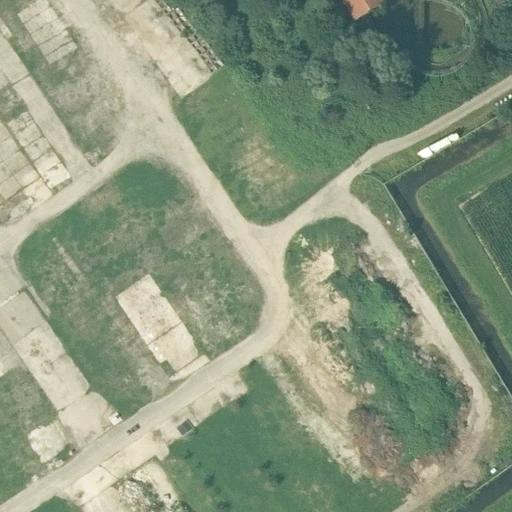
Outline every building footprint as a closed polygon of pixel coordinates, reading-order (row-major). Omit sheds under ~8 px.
[(336,0),(353,25),(372,13),(383,5),(379,0),(336,0)] [(113,297),(157,366),(193,343),(149,274),(113,297)] [(284,341),(314,399),(347,382),(317,324),(284,341)] [(363,422),(366,429),(383,420),(372,398),(339,415),(347,430),(363,422)] [(326,451),(314,459),(347,505),(358,497),(326,451)] [(302,511),(334,511),(335,511),(306,464),(282,479),(302,511)]
